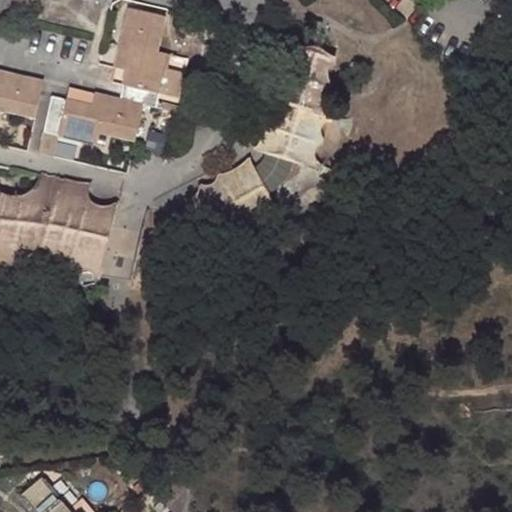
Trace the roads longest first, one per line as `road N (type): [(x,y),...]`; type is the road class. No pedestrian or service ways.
road 1 (residential): [(136,191),(116,279),(125,349),(152,441)]
road 2 (residential): [(241,4),(244,40),(214,143),(136,191)]
road 3 (residential): [(136,191),(0,158)]
